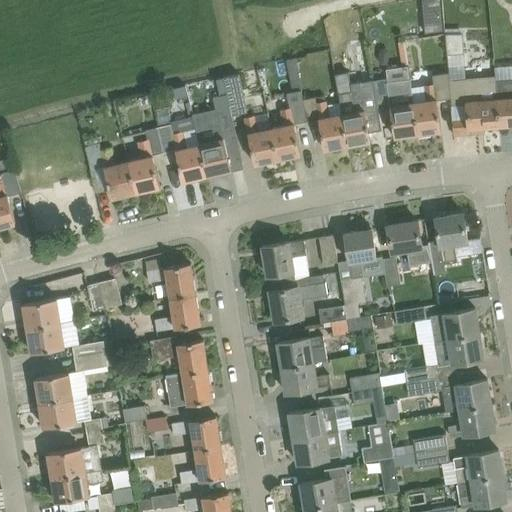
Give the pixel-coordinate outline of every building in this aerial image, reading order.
[(442,18),(424,19),(425,32),(443,30),(442,18)] [(446,33),(447,53),(464,53),(463,33),(446,33)] [(282,108),(285,122),(271,125),(278,158),(301,153),(295,123),(307,120),(301,90),(295,57),(287,59),(293,91),(287,92),(290,106),(282,108)] [(449,79),(449,72),(433,74),(434,82),(424,84),(427,98),(414,100),(418,133),(442,130),(437,99),(451,97),(449,79)] [(224,76),(230,104),(232,116),(249,112),(240,73),(224,76)] [(500,124),(496,80),(495,75),(449,79),(451,97),(451,104),(467,103),(469,127),(500,124)] [(373,78),(378,107),(391,105),(395,136),(418,133),(414,100),(400,102),(398,87),(389,88),(387,76),(373,78)] [(366,109),(378,107),(373,78),(358,80),(358,82),(351,83),(352,91),(339,93),(342,112),(348,144),(371,140),(366,109)] [(511,78),(496,80),(500,124),(511,123),(511,78)] [(302,89),(301,90),(307,120),(319,118),(325,148),(348,144),(342,112),(328,114),(326,99),(316,101),(315,96),(304,98),(302,89)] [(196,126),(201,142),(208,174),(232,169),(225,137),(236,135),(236,136),(237,136),(232,116),(230,104),(216,107),(206,109),(193,112),(196,126)] [(255,163),(278,158),(271,125),(258,128),(255,113),(245,115),(251,143),(255,163)] [(159,126),(165,151),(176,148),(184,180),(208,174),(201,142),(187,146),(183,130),(173,132),(170,123),(159,126)] [(142,156),(129,160),(137,191),(161,186),(153,154),(165,151),(159,126),(144,129),(146,138),(138,140),(142,156)] [(87,149),(92,168),(105,165),(113,197),(137,191),(129,160),(115,163),(111,147),(102,150),(100,142),(86,146),(87,149)] [(21,190),(15,168),(0,172),(2,178),(0,178),(0,226),(16,222),(8,194),(21,190)] [(430,243),(432,260),(434,273),(447,271),(445,262),(457,260),(454,242),(469,240),(464,212),(436,217),(439,239),(429,241),(430,243)] [(410,264),(424,262),(432,260),(430,243),(422,244),(418,220),(388,225),(392,250),(407,248),(410,264)] [(361,315),(359,302),(366,301),(363,276),(364,275),(362,259),(377,256),(372,227),(345,232),(352,277),(341,279),(345,304),(347,318),(348,318),(361,315)] [(320,236),(324,265),(338,262),(334,234),(320,236)] [(294,255),(307,254),(305,239),(263,245),(268,274),(296,270),(294,255)] [(401,283),(397,255),(383,257),(388,286),(401,283)] [(166,267),(162,267),(160,257),(146,259),(149,281),(167,278),(171,296),(196,292),(191,262),(166,266),(166,267)] [(116,277),(103,280),(107,306),(122,302),(116,277)] [(88,284),(95,310),(107,306),(103,280),(88,284)] [(270,289),(275,321),(305,316),(301,297),(328,293),(326,280),(270,289)] [(459,282),(459,293),(482,292),(482,281),(459,282)] [(196,292),(171,296),(174,314),(156,317),(158,329),(175,326),(175,327),(201,323),(196,292)] [(24,303),(28,327),(62,321),(58,297),(24,303)] [(347,318),(345,304),(320,308),(322,322),(332,320),(347,318)] [(425,306),(395,310),(397,323),(427,318),(425,306)] [(431,315),(432,325),(435,339),(480,332),(476,307),(445,312),(445,313),(431,315)] [(374,326),(372,314),(361,315),(348,318),(350,330),(374,326)] [(390,314),(376,316),(378,327),(392,324),(390,314)] [(62,321),(28,327),(32,351),(65,346),(62,321)] [(453,363),(465,361),(484,358),(480,332),(435,339),(437,354),(439,364),(452,362),(453,363)] [(279,341),(282,365),(328,358),(326,345),(324,334),(310,337),(310,336),(279,341)] [(180,355),(183,373),(209,369),(204,338),(178,343),(177,335),(151,339),(154,359),(180,355)] [(73,345),(75,357),(107,352),(105,340),(73,345)] [(40,402),(88,394),(89,394),(85,373),(109,369),(107,352),(75,357),(77,371),(36,377),(40,402)] [(317,376),(315,362),(328,359),(328,358),(282,365),(287,392),(320,386),(319,385),(332,382),(330,373),(317,376)] [(407,381),(440,376),(438,363),(405,368),(407,381)] [(209,369),(183,373),(166,376),(168,394),(170,405),(187,402),(188,403),(214,399),(209,369)] [(353,389),(382,385),(380,372),(351,377),(353,389)] [(442,390),(440,376),(407,381),(409,395),(442,390)] [(456,384),(443,386),(447,410),(460,408),(492,403),(488,378),(456,383),(456,384)] [(353,389),(355,404),(385,399),(382,385),(353,389)] [(102,416),(92,418),(88,394),(40,402),(44,426),(85,419),(87,432),(103,429),(103,427),(126,424),(124,413),(102,416)] [(464,433),(464,434),(496,428),(492,403),(460,408),(462,422),(449,425),(451,435),(464,433)] [(290,412),(294,436),(340,429),(337,415),(335,404),(290,412)] [(145,405),(124,408),(126,421),(148,418),(145,405)] [(376,408),(378,422),(389,421),(386,406),(376,408)] [(148,431),(168,428),(166,415),(146,419),(148,431)] [(192,431),(195,449),(221,445),(217,415),(197,418),(172,422),(174,434),(192,431)] [(87,432),(89,445),(99,444),(105,443),(103,429),(87,432)] [(342,444),(340,430),(340,429),(294,436),(298,462),(330,457),(330,456),(344,453),(342,444)] [(416,452),(448,446),(445,433),(414,439),(415,443),(416,452)] [(392,442),(363,447),(365,460),(394,455),(392,442)] [(226,475),(221,445),(195,449),(199,469),(181,472),(183,482),(201,479),(201,480),(226,475)] [(407,453),(406,445),(393,447),(394,455),(394,456),(395,456),(406,454),(407,453)] [(52,476),(86,471),(82,446),(48,452),(52,476)] [(450,460),(448,446),(416,452),(418,462),(418,465),(450,460)] [(455,457),(457,467),(459,482),(503,474),(499,449),(467,454),(467,455),(455,457)] [(88,483),(105,481),(103,468),(86,471),(52,476),(56,500),(90,495),(88,483)] [(349,485),(347,474),(302,482),(306,506),(338,501),(335,487),(349,485)] [(503,474),(459,482),(461,495),(463,506),(476,503),(476,504),(507,499),(503,474)] [(399,488),(397,477),(390,478),(384,484),(385,491),(399,488)] [(133,484),(115,488),(118,501),(136,496),(133,484)] [(98,494),(100,507),(115,504),(113,491),(98,494)] [(232,511),(229,491),(209,495),(203,496),(203,497),(186,500),(187,511),(205,508),(205,511),(232,511)] [(170,493),(153,496),(142,497),(143,499),(139,499),(141,510),(155,508),(179,504),(177,492),(170,493)] [(306,506),(306,511),(352,511),(351,499),(338,501),(306,506)]
